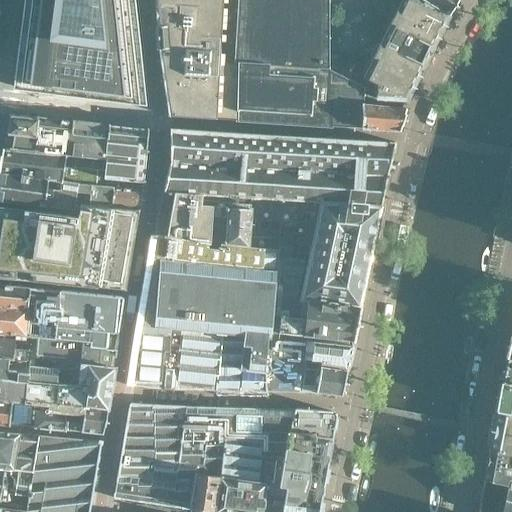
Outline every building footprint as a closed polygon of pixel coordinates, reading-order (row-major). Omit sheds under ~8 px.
[(144,90),(134,0),(24,0),(20,36),(16,60),(17,60),(20,64),(19,66),(17,67),(16,68),(16,70),(15,71),(15,73),(15,74),(14,75),(14,76),(15,78),(15,81),(16,82),(17,84),(19,86),(20,87),(22,88),(23,89),(26,90),(29,90),(32,90),(34,89),(35,88),(37,87),(38,87),(41,91),(41,92),(131,103),(131,102),(132,101),(133,103),(134,103),(137,104),(138,104),(139,104),(140,103),(142,102),(143,101),(144,100),(144,99),(144,97),(144,96),(144,94),(143,94),(143,93),(142,92),(143,91),(144,90)] [(327,68),(328,0),(419,0),(421,1),(421,0),(153,0),(156,26),(158,49),(168,116),(218,119),(330,126),(361,128),(361,104),(360,84),(343,75),(343,70),(327,68)] [(429,47),(430,45),(436,35),(442,26),(441,25),(447,14),(421,1),(419,0),(403,0),(364,77),(405,99),(411,86),(412,86),(412,84),(416,77),(417,75),(416,75),(422,63),(422,64),(423,61),(430,48),(429,47)] [(447,14),(455,0),(421,0),(421,1),(447,14)] [(398,130),(404,108),(361,104),(361,128),(398,130)] [(143,182),(146,148),(148,129),(9,114),(6,136),(7,136),(6,143),(4,143),(4,148),(67,155),(66,167),(82,169),(106,172),(105,178),(143,182)] [(375,234),(390,162),(394,142),(169,128),(169,162),(163,191),(155,235),(247,250),(249,239),(281,244),(312,243),(303,298),(360,307),(365,279),(366,279),(375,234)] [(107,206),(109,187),(80,184),(82,169),(66,167),(67,155),(4,148),(1,164),(0,163),(0,172),(0,200),(73,208),(75,195),(87,196),(86,204),(107,206)] [(139,209),(142,190),(109,187),(107,206),(139,209)] [(0,276),(125,290),(135,231),(139,210),(139,209),(107,206),(86,204),(81,203),(80,214),(0,205),(0,276)] [(278,330),(281,295),(277,294),(280,251),(281,244),(249,239),(247,250),(155,235),(143,308),(131,383),(132,384),(160,387),(161,367),(175,368),(174,388),(215,389),(219,332),(241,334),(238,373),(267,374),(266,391),(297,391),(301,364),(310,365),(319,366),(346,371),(352,346),(278,335),(278,330)] [(298,298),(305,255),(280,251),(277,294),(281,295),(298,298)] [(116,349),(123,300),(122,299),(122,297),(121,297),(120,296),(61,290),(60,291),(0,284),(0,332),(91,341),(92,347),(116,349)] [(353,341),(360,307),(303,298),(298,298),(281,295),(278,330),(353,341)] [(116,349),(92,347),(91,341),(0,332),(0,355),(113,367),(116,349)] [(238,373),(241,334),(219,332),(215,389),(237,390),(238,373)] [(106,409),(113,367),(0,355),(0,397),(36,402),(35,409),(66,412),(77,414),(78,406),(106,409)] [(511,383),(511,358),(507,358),(502,357),(501,365),(506,366),(502,381),(511,383)] [(315,392),(318,376),(309,374),(310,365),(301,364),(297,391),(315,392)] [(341,395),(346,371),(319,366),(318,376),(315,392),(341,395)] [(174,388),(175,368),(161,367),(160,387),(174,388)] [(266,391),(267,374),(238,373),(237,390),(266,391)] [(511,383),(502,381),(496,410),(511,413),(511,383)] [(66,412),(35,409),(36,402),(0,397),(0,423),(9,424),(64,430),(66,412)] [(221,468),(226,440),(262,444),(261,450),(290,453),(292,434),(294,409),(265,408),(186,406),(130,403),(128,404),(113,496),(114,498),(189,509),(197,465),(205,466),(217,467),(221,468)] [(102,433),(106,409),(78,406),(77,414),(66,412),(64,430),(102,433)] [(332,438),(335,417),(330,411),(294,409),(292,434),(332,438)] [(511,413),(496,410),(496,411),(488,450),(511,454),(511,413)] [(88,511),(101,441),(99,441),(0,431),(0,468),(27,471),(25,493),(21,511),(88,511)] [(318,511),(323,492),(326,474),(328,460),(332,438),(292,434),(290,453),(261,450),(262,444),(226,440),(221,468),(219,477),(266,484),(261,511),(318,511)] [(511,454),(488,450),(483,480),(506,485),(511,485),(511,454)] [(213,511),(219,477),(221,468),(217,467),(215,476),(204,474),(205,466),(197,465),(189,509),(213,511)] [(21,511),(25,493),(27,471),(0,468),(0,511),(21,511)] [(215,511),(261,511),(266,484),(219,477),(213,511),(215,511)] [(511,511),(511,485),(506,485),(502,504),(500,511),(511,511)]
